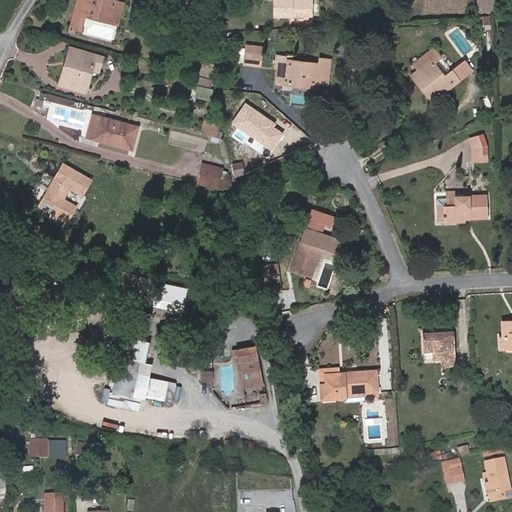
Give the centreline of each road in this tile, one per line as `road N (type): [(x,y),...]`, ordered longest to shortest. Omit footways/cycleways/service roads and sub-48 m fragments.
road 1 (unclassified): [(304,511),(296,463),(274,432),(81,407),(37,344)]
road 2 (unknown): [(0,89),(64,135),(113,157),(164,169),(195,159)]
road 3 (unclassified): [(408,284),(279,321)]
